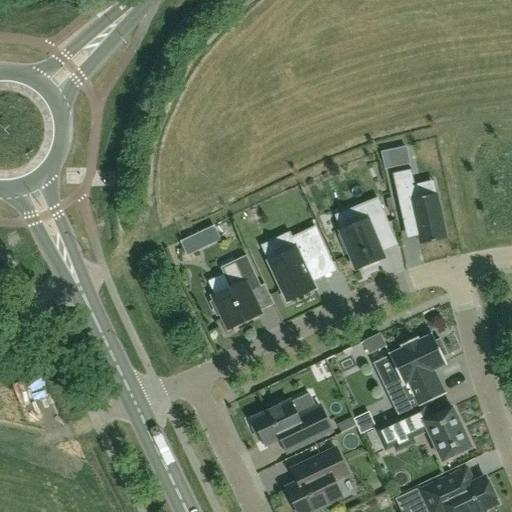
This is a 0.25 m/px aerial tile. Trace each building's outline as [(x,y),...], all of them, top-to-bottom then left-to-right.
[(380,152),(380,153),(384,169),(410,164),(406,146),(405,146),(380,152)] [(402,220),(414,217),(420,245),(446,239),(437,195),(418,199),(411,170),(392,174),(402,220)] [(371,231),(388,224),(378,199),(354,209),(360,224),(341,232),(342,234),(338,236),(346,254),(350,253),(356,270),(361,268),(363,271),(379,265),(378,261),(383,259),(371,231)] [(295,250),(268,263),(287,302),(315,289),(312,283),(303,265),(327,254),(315,228),(290,240),(295,250)] [(250,292),(261,287),(246,256),(220,268),(230,289),(213,298),(215,301),(211,303),(217,316),(221,314),(228,330),(261,315),(250,292)] [(380,333),(363,342),(369,354),(386,346),(380,333)] [(404,415),(425,405),(445,395),(433,370),(446,364),(443,357),(447,355),(440,339),(435,341),(432,335),(418,342),(416,339),(402,345),(403,349),(389,356),(402,383),(387,391),(395,408),(415,399),(419,407),(404,415)] [(4,342),(0,343),(0,381),(17,374),(4,342)] [(280,439),(287,453),(332,432),(320,407),(297,418),(289,402),(253,420),(255,425),(253,426),(252,429),(258,441),(261,442),(263,441),(266,446),(280,439)] [(416,444),(413,438),(428,431),(443,462),(472,448),(452,408),(431,418),(425,405),(404,415),(373,429),(384,453),(392,449),(395,454),(416,444)] [(310,511),(341,498),(333,481),(328,471),(342,465),(336,450),(312,461),(292,471),(298,484),(286,489),(297,511),(310,511)] [(466,470),(421,491),(431,511),(484,511),(483,510),(496,504),(485,479),(473,484),(466,470)]
